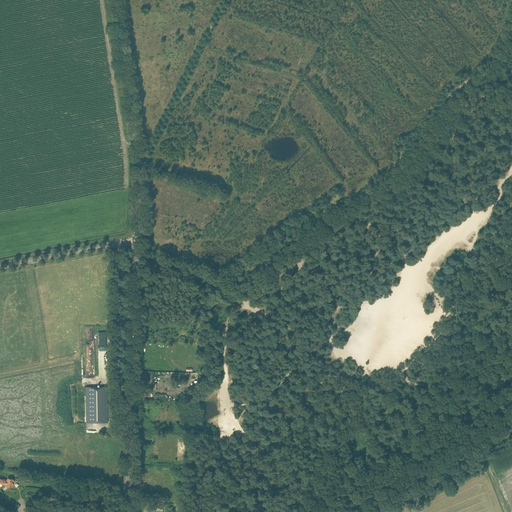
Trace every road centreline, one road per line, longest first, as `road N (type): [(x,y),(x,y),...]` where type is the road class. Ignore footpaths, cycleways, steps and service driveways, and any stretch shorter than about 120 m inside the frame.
road 1 (unclassified): [(127,511),(135,241)]
road 2 (unclassified): [(135,241),(137,158),(114,0)]
road 3 (track): [(224,0),(137,163)]
road 4 (unclassified): [(0,267),(135,241)]
